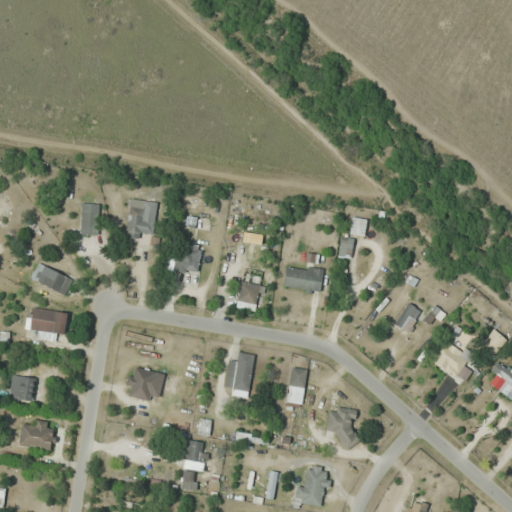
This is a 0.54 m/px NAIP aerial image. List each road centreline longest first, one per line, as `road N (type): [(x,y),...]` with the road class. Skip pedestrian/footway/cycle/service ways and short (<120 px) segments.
road 1 (residential): [(106,308),(326,345),(511,509)]
road 2 (residential): [(106,308),(71,511)]
